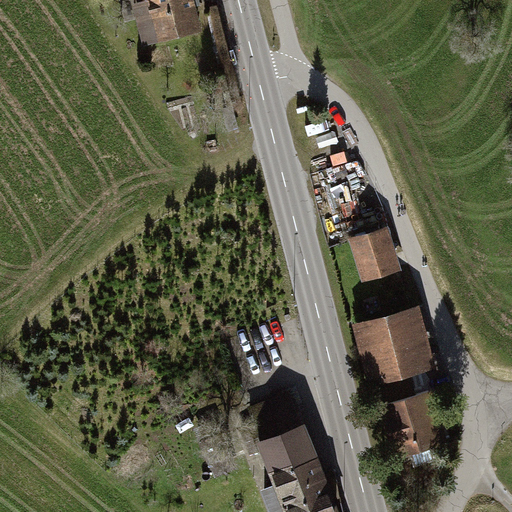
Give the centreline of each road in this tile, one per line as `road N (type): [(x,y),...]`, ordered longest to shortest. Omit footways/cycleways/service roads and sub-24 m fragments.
road 1 (secondary): [(368,511),(259,83)]
road 2 (residential): [(259,83),(299,79),(322,90),(369,147),(475,417)]
